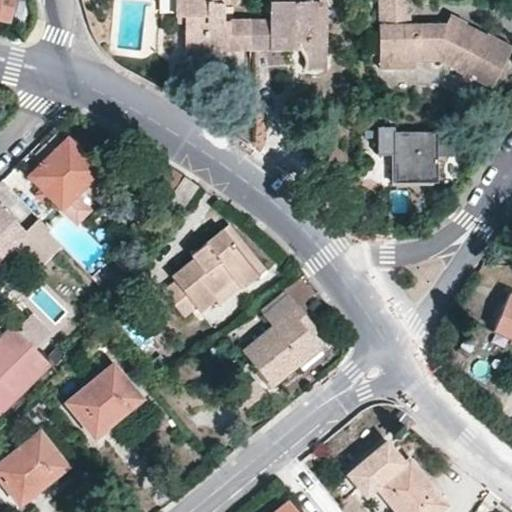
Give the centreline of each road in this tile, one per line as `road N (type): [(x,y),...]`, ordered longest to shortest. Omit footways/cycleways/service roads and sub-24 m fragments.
road 1 (tertiary): [(336,263),(240,173),(138,108),(50,68)]
road 2 (residential): [(346,388),(198,511)]
road 3 (tertiary): [(511,468),(402,359)]
road 4 (residential): [(466,245),(358,253),(336,263)]
road 5 (residential): [(402,359),(460,269),(466,245)]
